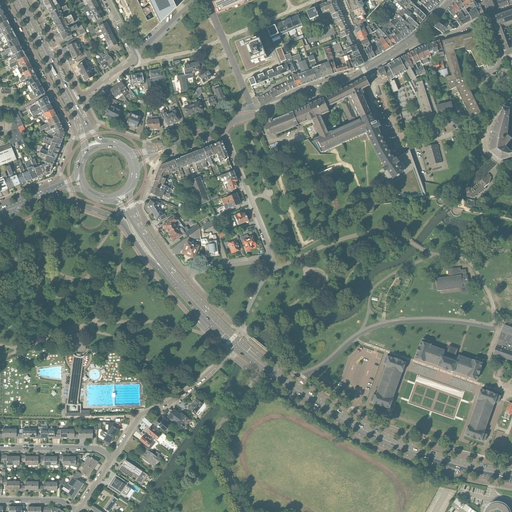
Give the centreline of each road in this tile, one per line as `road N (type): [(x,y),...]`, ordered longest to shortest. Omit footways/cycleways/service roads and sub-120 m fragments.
road 1 (primary): [(511,472),(414,448),(314,398),(208,312),(134,213)]
road 2 (residential): [(511,466),(419,443),(331,400),(231,325),(181,272)]
road 3 (primary): [(202,315),(257,366),(343,423),(451,467),(511,479)]
road 4 (residential): [(256,373),(371,445),(511,486)]
road 5 (tertiary): [(219,126),(368,68)]
road 6 (residential): [(256,373),(214,441),(238,511)]
road 7 (primary): [(43,199),(116,218),(163,269)]
road 8 (residential): [(6,0),(72,127)]
road 9 (residential): [(272,258),(219,126)]
road 10 (secondary): [(14,0),(78,125)]
road 11 (secondary): [(86,123),(22,0)]
road 12 (residential): [(107,0),(135,58),(81,96)]
